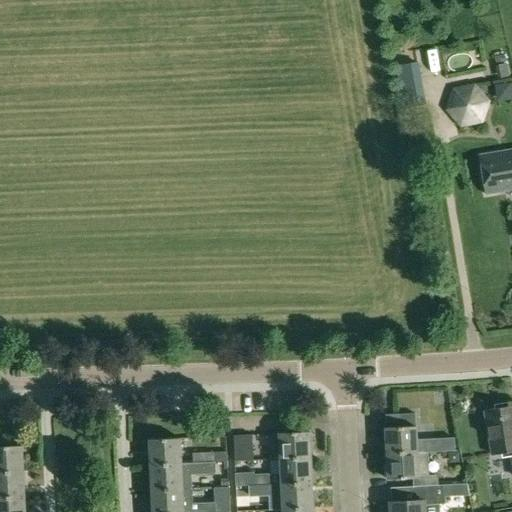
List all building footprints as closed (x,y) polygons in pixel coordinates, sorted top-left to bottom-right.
[(416,63),(397,67),(404,106),(423,102),(416,63)] [(452,89),(445,110),(460,127),(482,123),(489,101),(475,85),(453,89),(452,89)] [(511,149),(480,155),(487,194),(511,189),(511,149)] [(511,405),(484,410),(491,454),(509,451),(511,467),(511,405)] [(396,427),(385,428),(387,456),(417,454),(428,454),(450,453),(456,453),(455,440),(450,441),(416,442),(416,426),(396,427)] [(278,433),(273,434),(274,459),(280,459),(280,461),(310,459),(309,432),(278,433)] [(252,435),(234,436),(235,461),(247,460),(253,460),(252,435)] [(179,439),(149,440),(150,467),(181,466),(180,464),(179,439)] [(22,447),(0,447),(0,473),(23,473),(22,447)] [(214,452),(192,453),(193,464),(193,465),(214,464),(214,452)] [(417,454),(387,456),(388,479),(413,478),(413,486),(438,485),(437,475),(429,476),(428,454),(417,454)] [(310,459),(280,461),(281,486),(311,484),(310,459)] [(181,466),(150,467),(151,492),(187,490),(193,490),(192,473),(194,473),(215,472),(214,464),(193,465),(193,464),(180,464),(181,466)] [(23,473),(0,473),(0,499),(25,498),(23,473)] [(270,475),(248,476),(249,487),(270,486),(270,475)] [(311,484),(281,486),(282,511),(313,510),(311,484)] [(391,502),(389,502),(389,511),(439,511),(439,504),(446,504),(445,485),(438,485),(413,486),(414,501),(391,502)] [(270,486),(249,487),(249,496),(270,495),(270,486)] [(187,490),(151,492),(152,511),(217,511),(217,503),(197,504),(197,501),(193,501),(193,490),(187,490)] [(25,511),(25,498),(0,499),(0,511),(25,511)]
